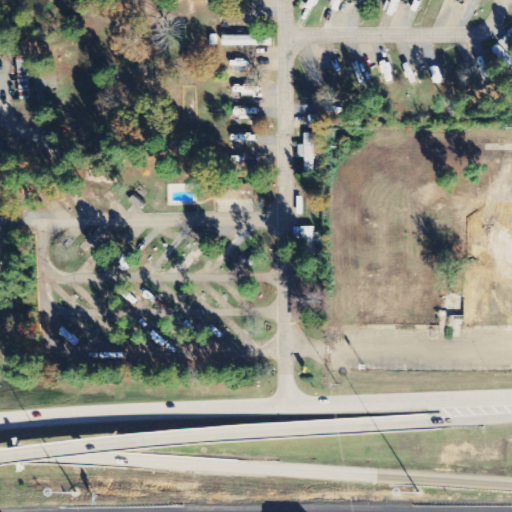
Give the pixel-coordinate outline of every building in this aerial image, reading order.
[(511,71),(511,58),(507,54),(511,49),(511,32),(493,52),(511,71)] [(224,46),(271,47),(271,38),(224,37),(224,46)] [(258,96),(258,87),(235,87),(234,95),(258,96)] [(259,119),(259,110),(235,109),(235,118),(259,119)] [(300,159),(305,159),(306,174),(315,173),(314,134),(305,135),(305,146),(300,146),(300,159)] [(255,200),(255,184),(215,185),(215,201),(255,200)] [(294,297),(306,297),(306,276),(294,276),(294,297)]
